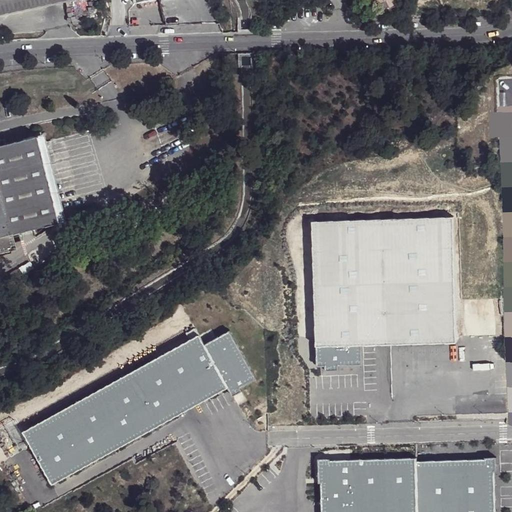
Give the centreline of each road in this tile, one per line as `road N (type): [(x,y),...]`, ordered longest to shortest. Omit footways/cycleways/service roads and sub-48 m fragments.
road 1 (unclassified): [(0,53),(511,27)]
road 2 (unclassified): [(511,433),(269,438)]
